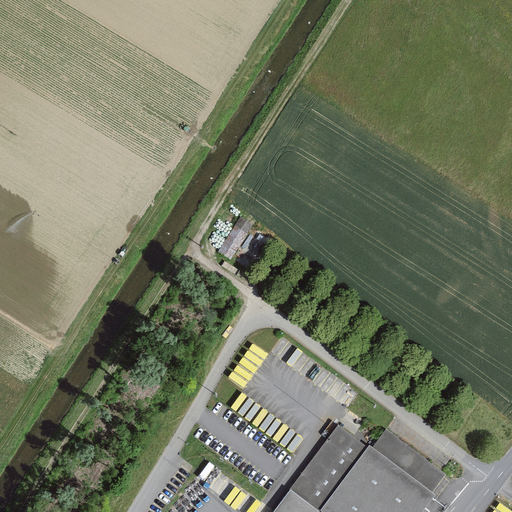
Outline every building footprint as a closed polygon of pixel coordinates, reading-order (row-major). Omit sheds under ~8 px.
[(252,224),(238,215),(216,252),(230,260),(252,224)] [(284,336),(274,351),(314,378),(318,373),(325,377),(331,368),(284,336)] [(257,373),(266,359),(250,349),(240,363),(257,373)] [(240,412),(253,420),(263,404),(250,396),(240,412)] [(441,511),(444,508),(430,498),(447,474),(382,427),(367,449),(335,424),(267,511),(441,511)] [(212,484),(219,468),(206,463),(199,478),(212,484)] [(236,502),(248,508),(253,497),(241,491),(236,502)]
